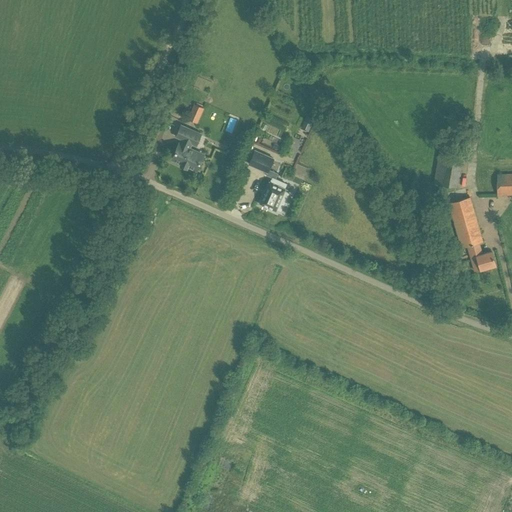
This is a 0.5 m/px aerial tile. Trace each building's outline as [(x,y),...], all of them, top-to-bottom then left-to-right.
[(214,70),(203,98),(214,102),(225,74),(214,70)] [(188,118),(188,119),(197,123),(200,116),(204,108),(194,104),(188,118)] [(172,127),(173,124),(175,125),(178,112),(170,110),(166,126),(172,127)] [(260,129),(280,139),(288,121),(269,112),(260,129)] [(307,115),(302,127),(309,130),(314,118),(307,115)] [(181,125),(176,137),(182,139),(180,145),(179,144),(172,159),(182,163),(181,165),(187,168),(188,166),(197,170),(203,155),(189,149),(191,143),(196,145),(201,134),(181,125)] [(440,147),(434,183),(456,187),(462,151),(440,147)] [(274,159),(255,151),(249,164),(267,173),(266,175),(273,178),(271,183),(270,182),(269,183),(260,203),(260,204),(261,204),(275,211),(276,211),(276,210),(276,209),(281,211),(289,193),(284,191),(285,190),(285,189),(284,189),(286,184),(276,180),(278,174),(269,170),(274,159)] [(497,196),(511,195),(511,173),(497,174),(497,196)] [(496,265),(491,249),(481,252),(479,243),(483,242),(470,197),(448,203),(461,248),(467,246),(474,271),(480,270),(496,265)] [(149,226),(153,214),(142,210),(138,223),(149,226)] [(269,486),(319,509),(322,503),(272,480),(269,486)]
